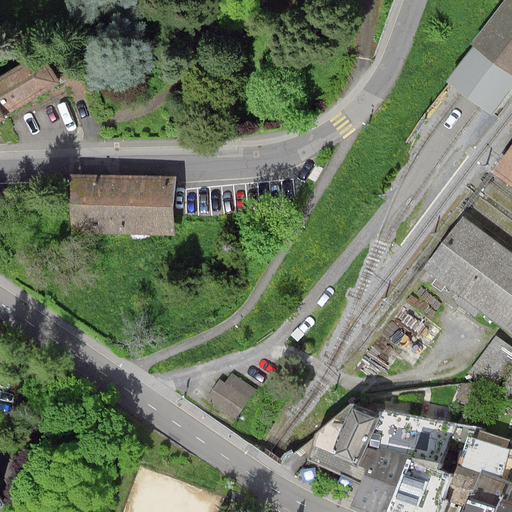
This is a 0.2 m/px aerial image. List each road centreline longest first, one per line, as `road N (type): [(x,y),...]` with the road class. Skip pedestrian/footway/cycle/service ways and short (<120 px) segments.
road 1 (residential): [(0,170),(286,153),(333,132),(370,98),(415,0)]
road 2 (tertiary): [(317,511),(0,303)]
